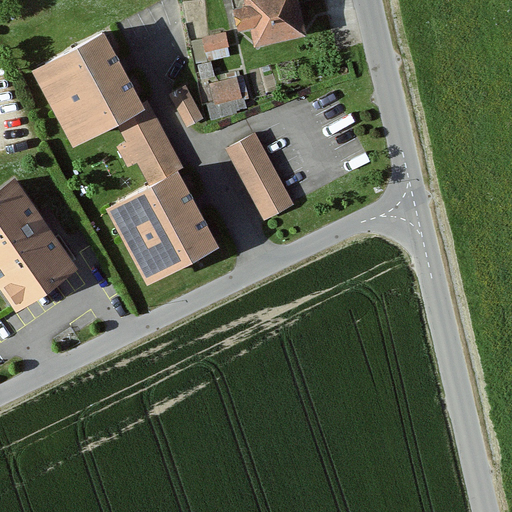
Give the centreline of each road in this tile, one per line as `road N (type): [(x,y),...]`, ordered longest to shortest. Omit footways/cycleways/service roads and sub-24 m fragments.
road 1 (residential): [(0,398),(412,200)]
road 2 (unclassified): [(412,200),(484,511)]
road 3 (unclassified): [(374,0),(412,200)]
